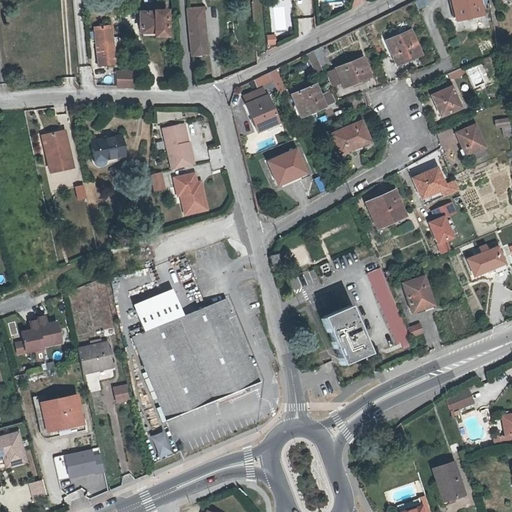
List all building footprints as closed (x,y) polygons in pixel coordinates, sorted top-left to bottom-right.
[(143,3),(143,22),(156,22),(157,26),(169,25),(167,0),(157,0),(158,2),(143,3)] [(188,0),(192,48),(209,47),(206,0),(188,0)] [(472,13),(475,16),(482,15),(478,0),(452,0),(456,16),(472,13)] [(116,55),(113,19),(97,20),(101,57),(116,55)] [(417,52),(408,31),(385,41),(394,61),(417,52)] [(275,34),(266,35),(267,46),(276,44),(275,34)] [(312,50),(306,53),(314,73),(321,70),(312,50)] [(367,74),(360,56),(333,68),(338,79),(340,86),(367,74)] [(118,64),(120,84),(140,83),(139,63),(118,64)] [(333,68),(325,71),(329,82),(338,79),(333,68)] [(462,68),(448,73),(450,80),(465,75),(462,68)] [(274,69),(268,71),(270,77),(276,75),(274,69)] [(260,85),(271,80),(270,77),(268,71),(255,78),(259,86),(260,85)] [(260,85),(260,86),(263,92),(274,86),(271,80),(260,85)] [(318,94),(313,84),(290,95),(299,117),(322,106),(318,94)] [(263,92),(260,86),(242,95),(245,103),(264,95),(263,92)] [(453,101),(455,100),(449,86),(431,94),(439,114),(455,107),(453,101)] [(329,89),(318,94),(322,106),(334,101),(329,89)] [(264,95),(245,103),(244,103),(256,130),(276,120),(265,94),(264,95)] [(189,138),(185,120),(166,124),(175,165),(191,162),(197,160),(193,138),(192,138),(189,138)] [(367,140),(359,120),(329,133),(337,152),(367,140)] [(508,120),(494,122),(495,129),(501,128),(503,138),(511,137),(508,120)] [(475,149),(479,159),(487,155),(483,146),(484,146),(474,124),(456,132),(465,154),(467,153),(475,149)] [(452,127),(439,131),(442,140),(455,135),(452,127)] [(51,151),(48,152),(52,170),(73,165),(65,129),(47,132),(51,151)] [(97,160),(99,161),(101,162),(103,162),(106,161),(108,160),(109,158),(110,155),(128,153),(125,133),(93,138),(96,157),(97,160)] [(302,172),(293,149),(266,160),(276,183),(302,172)] [(475,149),(467,153),(471,162),(479,159),(475,149)] [(165,167),(152,169),(156,186),(168,183),(165,167)] [(435,168),(411,178),(419,198),(444,187),(435,168)] [(181,181),(183,191),(188,210),(209,205),(205,182),(200,183),(199,178),(197,169),(177,173),(178,182),(181,181)] [(86,184),(78,186),(80,197),(88,195),(86,184)] [(402,215),(392,192),(366,203),(375,227),(402,215)] [(449,203),(431,211),(435,220),(429,223),(431,227),(429,228),(440,254),(449,251),(444,241),(451,238),(442,218),(454,213),(449,203)] [(368,273),(381,267),(372,245),(352,253),(356,263),(362,260),(368,273)] [(503,264),(496,247),(468,260),(474,276),(503,264)] [(278,257),(272,259),(270,260),(272,267),(280,265),(278,257)] [(409,338),(380,270),(367,275),(396,344),(409,338)] [(432,305),(424,278),(402,285),(411,312),(432,305)] [(260,380),(255,369),(227,298),(201,309),(145,330),(143,325),(132,329),(167,418),(260,380)] [(324,317),(342,356),(366,346),(349,306),(324,317)] [(46,317),(38,319),(39,321),(44,346),(61,343),(57,323),(51,324),(48,325),(46,320),(46,317)] [(44,346),(39,321),(31,323),(31,326),(32,331),(30,331),(23,333),(24,342),(27,352),(44,349),(44,346)] [(419,325),(407,330),(411,338),(422,333),(419,325)] [(24,342),(16,344),(19,354),(27,352),(24,342)] [(108,344),(79,350),(82,363),(82,366),(111,359),(108,344)] [(366,346),(342,356),(345,363),(369,353),(366,346)] [(260,380),(167,418),(169,422),(267,383),(260,367),(255,369),(260,380)] [(128,377),(113,380),(116,395),(131,392),(128,377)] [(450,409),(472,401),(468,389),(446,397),(450,409)] [(84,423),(78,396),(43,404),(49,431),(84,423)] [(511,418),(511,414),(502,417),(505,436),(509,436),(506,420),(511,418)] [(157,459),(173,453),(163,430),(148,437),(157,459)] [(19,433),(0,438),(0,459),(5,458),(8,468),(27,462),(19,433)] [(54,456),(59,480),(104,471),(99,447),(54,456)] [(443,507),(464,500),(454,467),(433,474),(443,507)] [(42,479),(29,483),(33,497),(46,493),(42,479)] [(420,511),(428,511),(425,501),(417,504),(420,511)]
